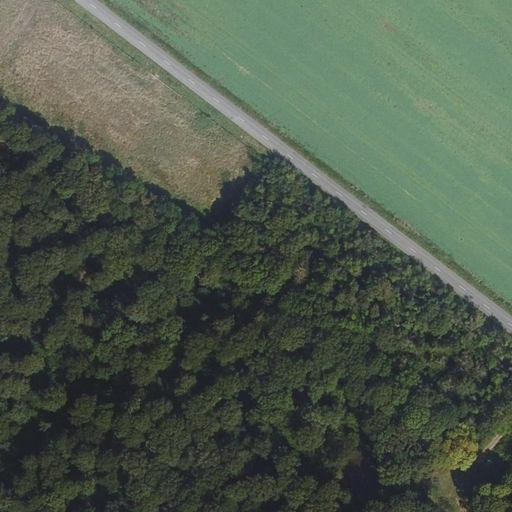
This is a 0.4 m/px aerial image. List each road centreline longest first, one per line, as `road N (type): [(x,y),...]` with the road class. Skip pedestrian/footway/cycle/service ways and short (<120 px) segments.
road 1 (secondary): [(85,0),(511,326)]
road 2 (track): [(511,438),(466,482),(401,486)]
